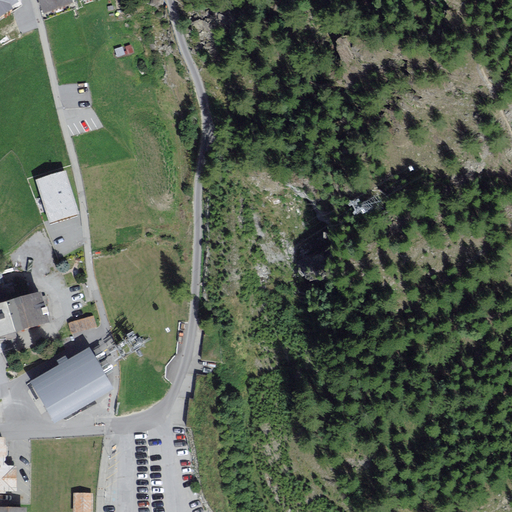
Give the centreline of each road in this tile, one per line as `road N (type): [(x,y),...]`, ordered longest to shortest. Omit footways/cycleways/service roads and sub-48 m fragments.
road 1 (residential): [(0,431),(109,429),(116,392),(83,205),(33,0)]
road 2 (track): [(170,0),(207,126),(193,318)]
